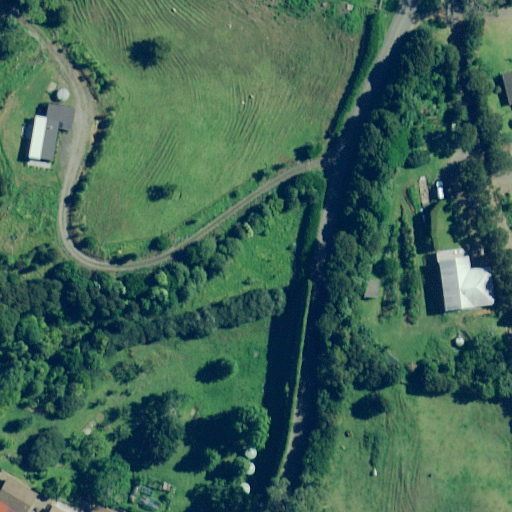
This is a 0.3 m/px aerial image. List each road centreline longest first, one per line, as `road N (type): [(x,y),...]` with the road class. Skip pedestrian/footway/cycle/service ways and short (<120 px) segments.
road 1 (unclassified): [(277,511),(299,421),(338,161),(415,0)]
road 2 (unclassified): [(511,298),(461,96),(454,9),(441,0)]
